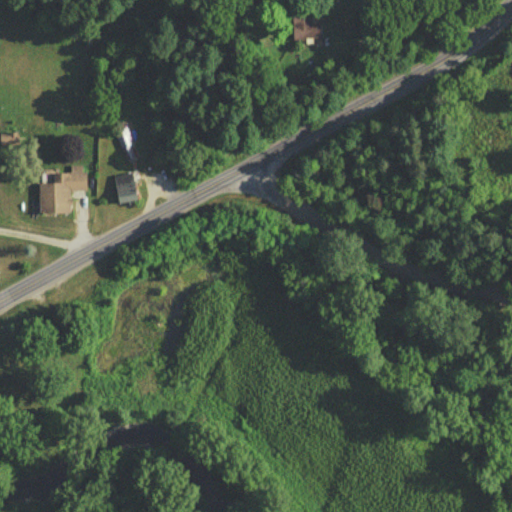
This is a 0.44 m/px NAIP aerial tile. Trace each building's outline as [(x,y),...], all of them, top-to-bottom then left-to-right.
[(291,40),(320,40),(320,24),(311,24),(311,12),(291,12),(291,40)] [(138,157),(124,128),(113,133),(127,162),(138,157)] [(37,214),(69,214),(68,192),(85,192),(85,174),(51,174),(51,183),(37,183),(37,214)] [(113,176),(116,205),(135,203),(132,174),(113,176)] [(51,459),(45,459),(45,451),(25,451),(25,477),(51,477),(51,459)]
